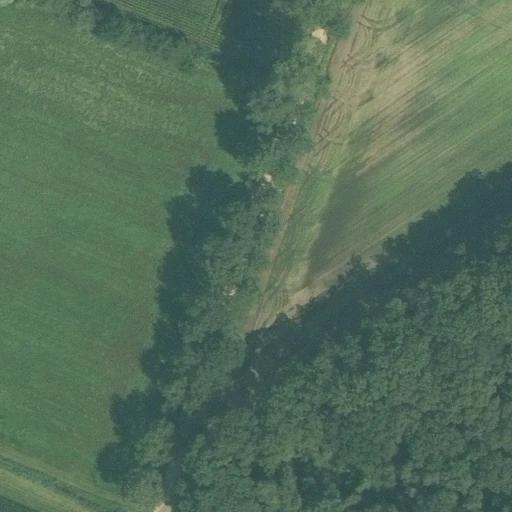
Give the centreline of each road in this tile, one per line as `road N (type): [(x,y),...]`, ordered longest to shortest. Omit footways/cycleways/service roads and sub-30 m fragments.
road 1 (track): [(330,0),(180,425),(171,490)]
road 2 (tertiary): [(172,511),(511,273)]
